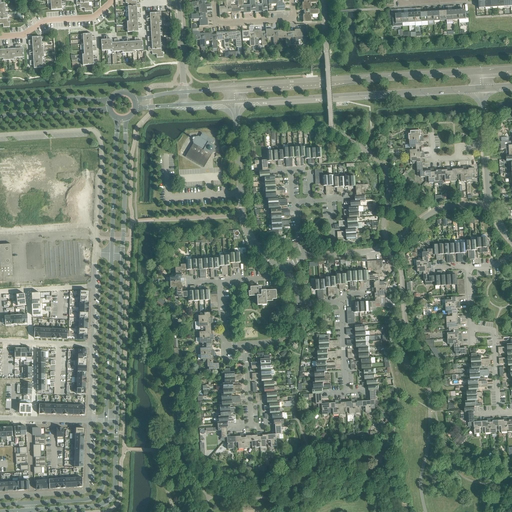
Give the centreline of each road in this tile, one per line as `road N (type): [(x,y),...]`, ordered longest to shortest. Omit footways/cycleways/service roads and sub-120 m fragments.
road 1 (secondary): [(478,72),(232,88)]
road 2 (secondary): [(233,102),(479,88)]
road 3 (residential): [(0,135),(97,134),(94,252)]
road 4 (residential): [(305,256),(387,247),(428,214),(488,203)]
road 5 (secondary): [(2,511),(104,503),(114,487),(116,418)]
road 6 (secondary): [(105,418),(104,470),(93,496),(0,505)]
road 7 (secondary): [(116,418),(122,253)]
road 8 (secondary): [(111,253),(105,418)]
road 9 (residential): [(498,412),(494,339),(471,328),(467,265)]
road 10 (residential): [(88,418),(85,488),(0,497)]
road 11 (secondary): [(117,117),(111,253)]
road 12 (secondary): [(122,253),(126,117)]
